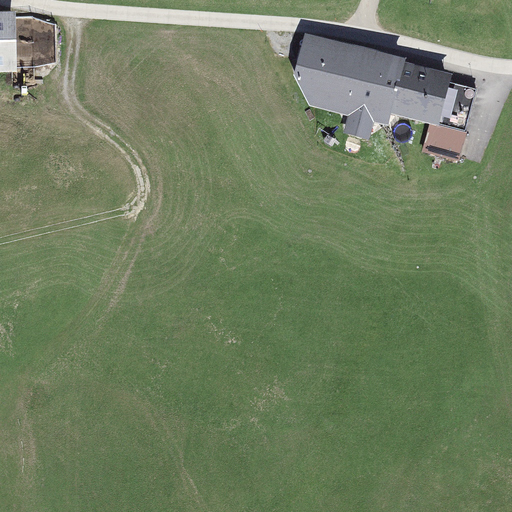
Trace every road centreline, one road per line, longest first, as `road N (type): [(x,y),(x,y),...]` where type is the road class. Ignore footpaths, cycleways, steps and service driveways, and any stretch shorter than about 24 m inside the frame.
road 1 (track): [(511,64),(320,23),(19,0)]
road 2 (track): [(76,9),(68,99),(134,161),(141,198),(117,213),(0,241)]
